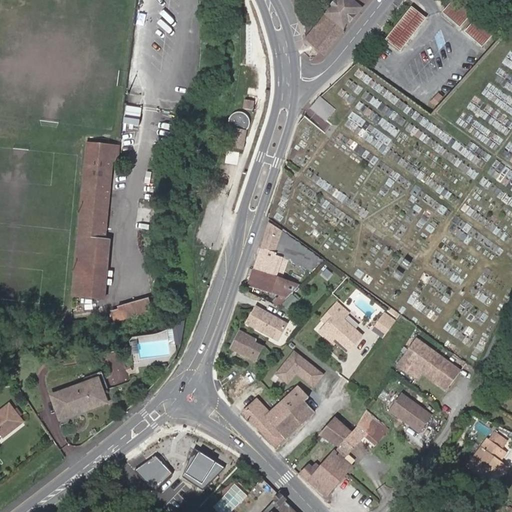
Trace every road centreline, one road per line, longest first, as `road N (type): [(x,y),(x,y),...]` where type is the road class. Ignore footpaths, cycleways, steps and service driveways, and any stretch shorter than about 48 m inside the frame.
road 1 (secondary): [(195,383),(255,206),(287,77)]
road 2 (secondary): [(28,511),(177,404)]
road 3 (tertiary): [(315,511),(203,406)]
road 4 (tertiary): [(387,0),(320,75),(287,77)]
